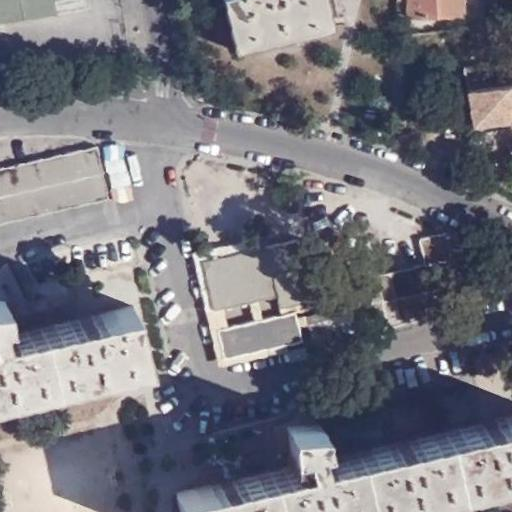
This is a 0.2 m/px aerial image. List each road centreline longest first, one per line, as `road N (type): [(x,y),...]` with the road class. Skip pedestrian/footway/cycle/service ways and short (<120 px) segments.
road 1 (residential): [(155,119),(152,153),(188,326),(198,362),(213,377),(255,383),(511,323)]
road 2 (residential): [(511,241),(357,165),(155,119)]
road 3 (residential): [(0,117),(155,119)]
